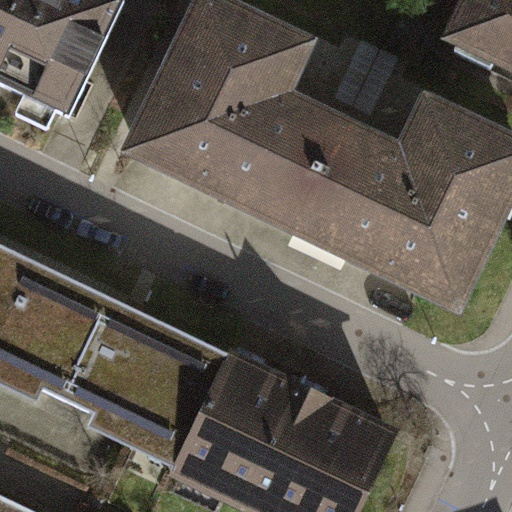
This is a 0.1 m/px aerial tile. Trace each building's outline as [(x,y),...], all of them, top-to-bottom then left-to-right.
[(0,0),(0,88),(68,121),(123,5),(112,0),(0,0)] [(511,0),(469,0),(449,38),(511,68),(511,0)] [(300,222),(342,134),(275,103),(299,51),(212,9),(145,148),(300,222)] [(377,87),(385,50),(317,34),(308,71),(377,87)] [(342,134),(300,222),(457,295),(511,177),(511,157),(429,119),(408,165),(342,134)] [(0,335),(34,264),(0,247),(0,335)] [(0,369),(180,456),(228,356),(34,264),(0,335),(0,369)] [(266,511),(354,511),(392,434),(228,356),(180,456),(174,468),(266,511)] [(27,511),(0,499),(0,511),(27,511)]
